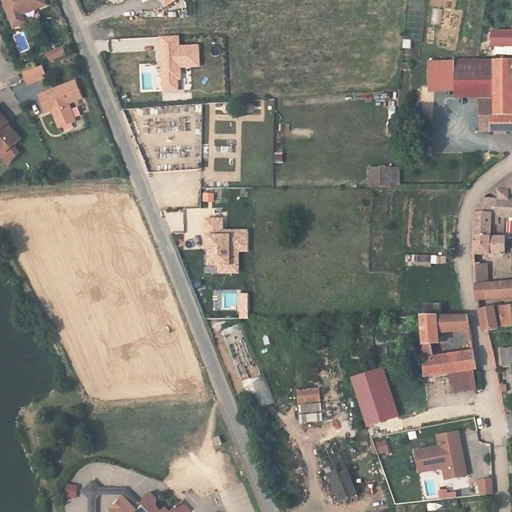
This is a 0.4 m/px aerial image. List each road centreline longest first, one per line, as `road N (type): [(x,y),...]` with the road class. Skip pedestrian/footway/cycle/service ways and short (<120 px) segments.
road 1 (residential): [(68,0),(271,511)]
road 2 (residential): [(511,164),(486,180),(464,214),(464,272),(493,432)]
